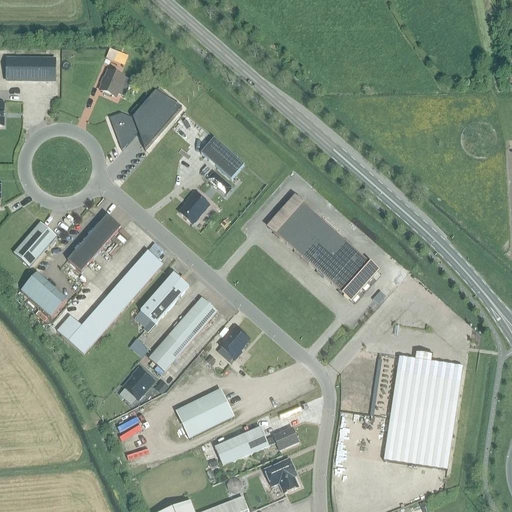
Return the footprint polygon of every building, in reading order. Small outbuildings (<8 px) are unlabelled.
[(108,58),(127,66),(131,56),(112,48),(108,58)] [(6,61),(6,82),(55,82),(55,61),(6,61)] [(124,98),(131,82),(108,72),(99,92),(115,98),(117,95),(124,98)] [(121,115),(109,120),(121,152),(138,134),(144,152),(181,110),(158,90),(132,120),(121,115)] [(213,140),(200,155),(230,181),(243,166),(213,140)] [(218,191),(225,183),(218,177),(211,185),(218,191)] [(197,219),(208,206),(194,194),(186,202),(188,204),(179,214),(192,225),(193,224),(194,224),(197,220),(197,219)] [(300,230),(314,215),(294,198),(267,229),(286,246),(300,230)] [(343,242),(314,215),(300,230),(315,244),(330,257),(343,242)] [(121,229),(107,217),(67,262),(81,274),(121,229)] [(13,255),(29,268),(55,238),(40,224),(13,255)] [(315,244),(300,230),(286,246),(301,259),(315,244)] [(115,240),(120,244),(127,238),(122,233),(115,240)] [(330,257),(316,272),(351,303),(378,272),(343,242),(330,257)] [(330,257),(315,244),(301,259),(316,272),(330,257)] [(147,252),(141,260),(156,274),(163,266),(147,252)] [(156,274),(141,260),(134,267),(150,281),(156,274)] [(150,281),(134,267),(128,275),(143,289),(150,281)] [(36,274),(20,293),(50,319),(66,300),(36,274)] [(143,289),(128,275),(121,282),(136,296),(143,289)] [(155,326),(189,288),(173,275),(140,313),(155,326)] [(136,296),(121,282),(114,290),(130,304),(136,296)] [(130,304),(114,290),(108,297),(123,311),(130,304)] [(383,292),(377,299),(382,304),(389,297),(383,292)] [(123,311),(108,297),(101,305),(117,319),(123,311)] [(202,300),(169,337),(149,360),(164,373),(217,313),(202,300)] [(117,319),(101,305),(94,312),(110,326),(117,319)] [(110,326),(94,312),(88,320),(103,334),(110,326)] [(70,318),(56,333),(83,356),(97,341),(81,327),(70,318)] [(103,334),(88,320),(81,327),(97,341),(103,334)] [(239,352),(249,341),(235,329),(219,347),(234,361),(241,353),(239,352)] [(133,347),(143,358),(152,351),(141,339),(133,347)] [(210,357),(205,362),(210,367),(215,361),(210,357)] [(447,471),(462,368),(398,358),(383,462),(447,471)] [(135,379),(125,390),(139,402),(155,384),(140,370),(133,378),(135,379)] [(164,394),(172,388),(167,381),(159,387),(164,394)] [(175,414),(189,441),(234,419),(220,391),(175,414)] [(268,448),(268,447),(266,441),(260,429),(214,449),(222,468),(268,448)] [(266,441),(268,447),(275,444),(279,452),(298,444),(292,429),(273,438),(266,441)] [(283,495),(298,489),(294,478),(296,477),(289,460),(263,471),(271,488),(278,485),(283,495)] [(233,492),(245,488),(241,477),(229,481),(233,492)] [(247,511),(242,499),(208,511),(193,511),(190,503),(167,511),(247,511)]
